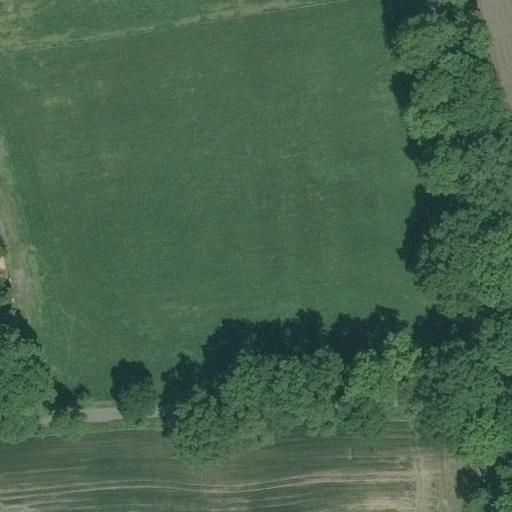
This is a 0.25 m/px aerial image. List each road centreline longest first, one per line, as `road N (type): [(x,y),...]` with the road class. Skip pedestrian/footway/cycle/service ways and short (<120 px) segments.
road 1 (residential): [(492,396),(0,427)]
road 2 (residential): [(432,0),(492,396)]
